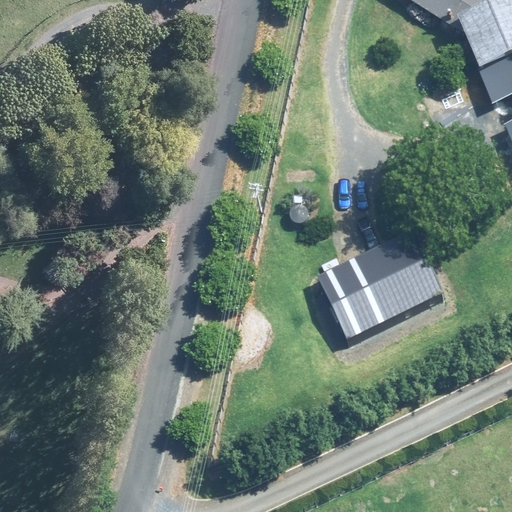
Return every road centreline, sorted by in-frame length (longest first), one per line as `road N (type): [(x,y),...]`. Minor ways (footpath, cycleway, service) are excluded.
road 1 (unclassified): [(106,511),(119,488),(242,0)]
road 2 (track): [(238,511),(511,386)]
